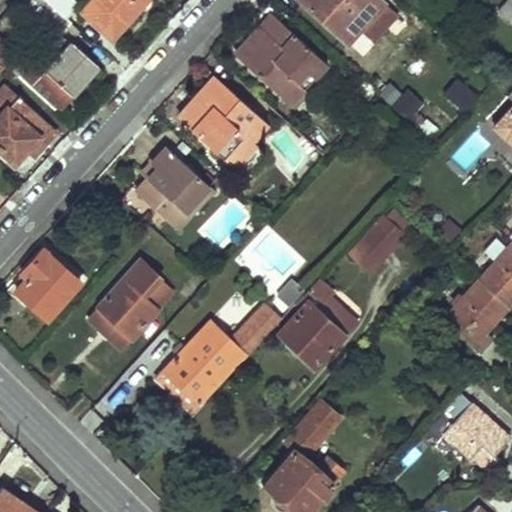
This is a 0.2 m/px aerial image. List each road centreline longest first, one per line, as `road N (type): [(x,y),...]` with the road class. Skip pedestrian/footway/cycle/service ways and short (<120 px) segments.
road 1 (residential): [(0,248),(225,0)]
road 2 (secondary): [(0,386),(127,511)]
